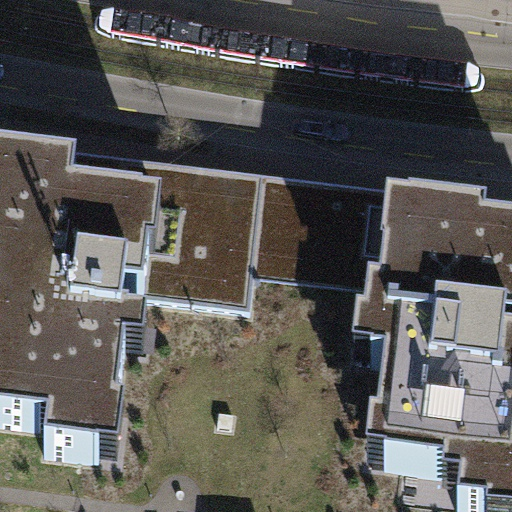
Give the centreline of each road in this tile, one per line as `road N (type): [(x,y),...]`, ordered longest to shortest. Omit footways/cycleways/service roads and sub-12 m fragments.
road 1 (secondary): [(0,73),(257,129),(511,154)]
road 2 (secondary): [(511,53),(143,0)]
